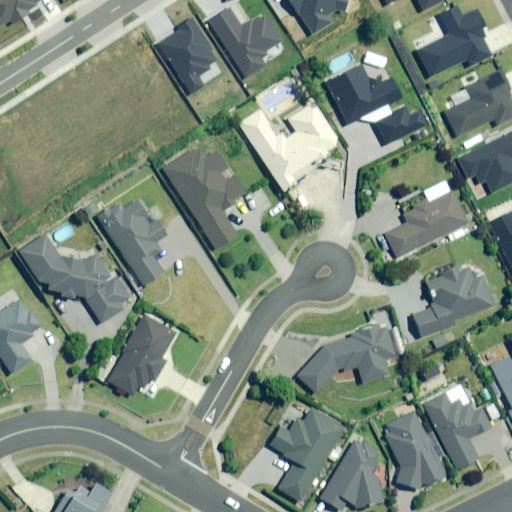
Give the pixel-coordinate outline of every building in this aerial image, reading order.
[(0,0),(0,25),(9,20),(11,24),(29,13),(27,10),(37,4),(35,2),(38,0),(0,0)] [(292,0),(314,34),(332,23),(327,14),(336,8),(345,10),(346,0),(292,0)] [(384,0),(388,6),(400,0),(418,0),(424,12),(445,2),(444,0),(384,0)] [(484,37),(487,36),(484,30),(489,27),(481,10),(464,17),(459,7),(439,16),(449,37),(418,50),(431,78),(475,59),(476,61),(492,54),(484,37)] [(229,9),(209,22),(244,78),(265,65),(259,56),(281,42),(263,14),(240,27),(229,9)] [(180,32),(158,45),(188,95),(205,85),(199,76),(211,68),(208,64),(217,59),(192,19),(178,28),(180,32)] [(374,123),(386,146),(421,128),(415,114),(409,117),(404,107),(391,114),(388,107),(401,100),(390,78),(385,81),(381,74),(369,80),(362,65),(327,83),(348,127),(360,121),(374,123)] [(511,120),(511,94),(502,72),(467,89),(472,100),(445,112),(458,138),(495,120),(498,127),(511,120)] [(339,142),(313,102),(287,119),(295,131),(281,140),(261,109),(238,123),(281,190),(315,168),(312,164),(327,155),(325,151),(339,142)] [(511,134),(458,159),(467,178),(476,174),(480,182),(486,179),(491,191),(511,181),(511,134)] [(206,158),(200,148),(165,170),(215,250),(237,236),(221,210),(246,194),(234,176),(225,181),(220,172),(228,167),(217,151),(206,158)] [(431,203),(427,195),(411,203),(415,211),(405,216),(408,223),(385,234),(397,258),(470,222),(454,191),(431,203)] [(149,216),(139,200),(123,210),(119,204),(98,217),(142,286),(163,273),(153,257),(161,252),(156,243),(167,235),(157,219),(148,224),(145,218),(149,216)] [(511,212),(511,213),(491,223),(511,263),(511,212)] [(74,299),(74,296),(86,298),(88,300),(86,301),(102,325),(124,310),(120,304),(129,298),(98,253),(85,262),(61,257),(46,235),(19,252),(39,282),(47,284),(48,290),(60,292),(59,296),(74,299)] [(474,279),(469,266),(425,282),(434,307),(412,315),(421,338),(452,327),(450,322),(491,307),(480,277),(474,279)] [(44,329),(15,287),(0,297),(0,356),(13,376),(33,362),(22,344),(44,329)] [(176,333),(145,316),(109,383),(132,396),(137,387),(143,391),(148,381),(153,384),(165,361),(161,359),(176,333)] [(342,367),(343,372),(356,368),(361,385),(390,377),(385,359),(399,355),(391,324),(325,342),(294,375),(314,395),(339,368),(342,367)] [(450,343),(447,333),(433,339),(436,348),(450,343)] [(511,338),(510,340),(511,343),(511,368),(507,357),(490,365),(510,410),(507,411),(511,423),(511,338)] [(451,404),(446,394),(424,405),(457,470),(478,460),(468,440),(490,429),(481,410),(474,413),(466,397),(451,404)] [(279,427),(269,445),(283,453),(281,456),(294,464),(279,490),(300,502),(344,428),(312,409),(304,422),(298,419),(290,433),(279,427)] [(426,485),(427,486),(443,479),(442,477),(446,475),(416,413),(390,425),(386,437),(401,467),(397,483),(416,489),(426,485)] [(383,454),(356,439),(321,499),(341,511),(347,502),(358,508),(382,502),(378,477),(372,474),(383,454)] [(101,511),(113,492),(97,483),(91,494),(80,487),(76,492),(68,493),(56,511),(101,511)] [(24,504),(9,486),(2,492),(18,510),(24,504)]
